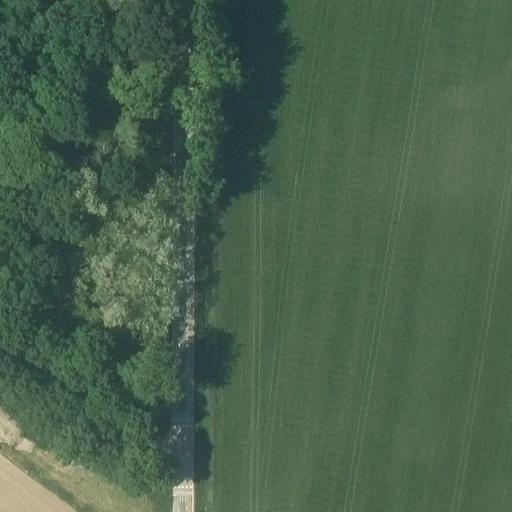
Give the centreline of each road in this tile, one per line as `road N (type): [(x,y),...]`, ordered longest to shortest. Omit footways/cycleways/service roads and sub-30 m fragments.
road 1 (residential): [(193,456),(192,0)]
road 2 (unclassified): [(193,456),(80,424),(0,358)]
